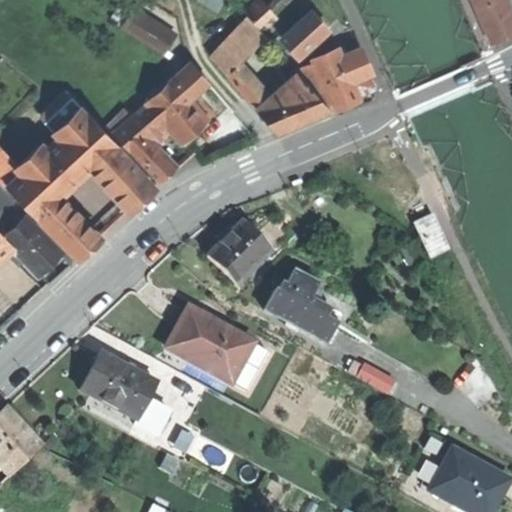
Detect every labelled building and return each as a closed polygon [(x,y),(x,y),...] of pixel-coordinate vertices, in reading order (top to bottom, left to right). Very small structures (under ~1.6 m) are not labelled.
[(196,0),(196,1),(215,12),(222,0),(196,0)] [(262,0),(257,0),(244,11),(260,29),(276,16),(269,8),(262,0)] [(474,0),(491,39),(511,30),(511,12),(506,0),(474,0)] [(120,28),(163,54),(175,35),(132,8),(120,28)] [(283,39),(298,56),(327,30),(312,13),(283,39)] [(210,57),(226,76),(237,65),(254,47),(264,36),(247,18),(210,57)] [(288,64),(264,36),(254,47),(278,73),(288,64)] [(332,101),(335,106),(349,100),(356,97),(355,95),(374,87),(367,72),(369,71),(359,49),(339,58),(336,50),(314,59),(315,62),(332,101)] [(327,103),(332,101),(315,62),(299,72),(327,103)] [(171,79),(188,98),(194,93),(207,82),(190,63),(171,79)] [(226,76),(275,132),(301,121),(328,109),(296,72),(266,99),(237,65),(226,76)] [(195,130),(207,120),(188,98),(171,79),(145,102),(147,104),(165,124),(181,143),(195,130)] [(213,115),(194,93),(188,98),(207,120),(213,115)] [(61,197),(90,170),(115,146),(117,145),(71,97),(44,123),(59,138),(23,172),(0,147),(0,182),(26,211),(30,208),(78,259),(99,238),(61,197)] [(158,130),(165,124),(147,104),(135,115),(114,133),(121,141),(132,153),(148,138),(158,130)] [(111,136),(114,133),(135,115),(128,107),(104,128),(111,136)] [(164,138),(158,130),(148,138),(155,146),(164,138)] [(174,168),(155,146),(148,138),(132,153),(158,183),(174,168)] [(154,187),(115,146),(90,170),(129,211),(141,200),(154,187)] [(0,182),(0,232),(11,244),(38,273),(51,262),(62,251),(26,212),(26,211),(0,182)] [(431,220),(415,227),(429,259),(445,252),(431,220)] [(208,257),(237,285),(271,251),(242,222),(224,240),(208,257)] [(0,253),(11,244),(0,232),(0,253)] [(262,311),(325,344),(330,334),(335,325),(323,319),(328,310),(313,302),(317,295),(312,292),(316,285),(293,273),(285,287),(281,285),(276,293),(273,292),(262,311)] [(176,332),(166,350),(230,384),(243,360),(251,344),(187,311),(176,332)] [(256,347),(251,344),(243,360),(252,363),(256,347)] [(89,373),(79,392),(137,422),(148,402),(156,385),(98,355),(89,373)] [(357,378),(387,394),(394,382),(363,365),(357,378)] [(169,413),(148,402),(137,422),(135,427),(156,438),(169,413)] [(0,467),(8,477),(39,448),(5,411),(0,414),(0,467)] [(510,483),(453,452),(442,473),(433,468),(422,487),(431,492),(430,494),(463,511),(494,511),(500,502),(510,483)]
